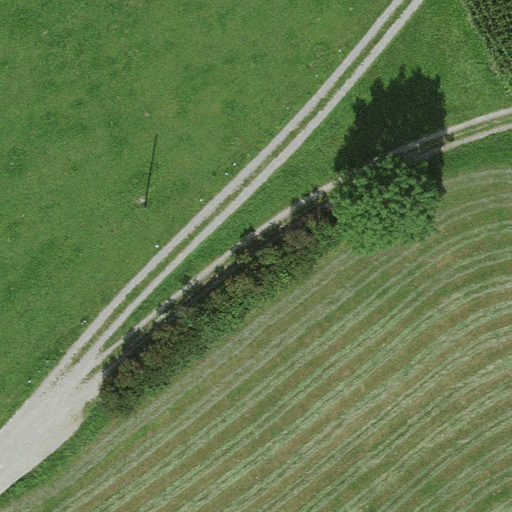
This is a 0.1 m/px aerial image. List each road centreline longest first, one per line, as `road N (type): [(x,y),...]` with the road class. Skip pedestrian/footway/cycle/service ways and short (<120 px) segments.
road 1 (track): [(409,0),(0,487)]
road 2 (track): [(51,431),(408,159),(511,126)]
